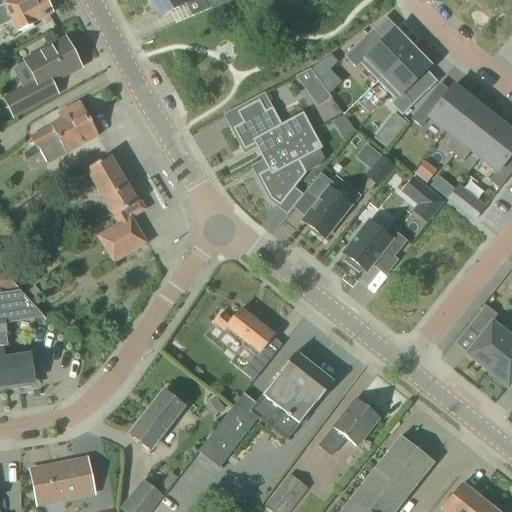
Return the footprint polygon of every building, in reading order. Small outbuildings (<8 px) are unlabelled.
[(4,0),(0,0),(0,28),(11,22),(17,33),(52,15),(50,12),(54,9),(48,0),(11,0),(6,3),(4,0)] [(146,0),(157,19),(188,3),(193,0),(146,0)] [(203,0),(208,10),(209,12),(234,1),(233,0),(203,0)] [(372,29),(345,57),(356,68),(360,63),(378,82),(412,48),(394,30),(383,41),(372,29)] [(39,90),(80,68),(65,41),(24,63),(39,90)] [(412,48),(378,82),(395,100),(391,104),(403,116),(431,89),(420,78),(431,67),(412,48)] [(309,70),(318,82),(328,72),(336,64),(329,56),(309,70)] [(317,109),(330,99),(318,82),(309,70),(294,78),(317,109)] [(445,132),(470,101),(452,87),(436,107),(426,100),(410,121),(420,129),(428,119),(445,132)] [(13,118),(34,107),(25,90),(4,101),(13,118)] [(454,156),(487,115),(470,101),(445,132),(453,139),(446,149),(454,156)] [(242,124),(232,129),(244,151),(254,146),(261,160),(311,134),(302,116),(280,127),(271,110),(264,113),(258,102),(237,113),(242,124)] [(46,165),(97,138),(79,103),(57,115),(60,121),(29,138),(37,152),(39,151),(46,165)] [(487,115),(454,156),(462,162),(470,153),(479,160),(504,128),(487,115)] [(343,117),(332,124),(342,138),(352,132),(343,117)] [(401,129),(390,120),(382,130),(393,139),(401,129)] [(511,153),(511,135),(504,128),(479,160),(495,173),(488,182),(498,191),(511,172),(511,168),(505,162),(511,153)] [(268,172),(258,177),(270,200),(279,207),(304,175),(298,163),(320,151),(311,134),(261,160),(268,172)] [(146,211),(113,155),(109,158),(109,157),(84,172),(113,219),(117,224),(94,237),(112,266),(147,245),(132,220),(146,211)] [(385,178),(393,168),(381,159),(373,169),(385,178)] [(303,194),(314,203),(298,223),(323,243),(352,207),(330,189),(333,186),(319,175),(303,194)] [(430,194),(417,209),(429,219),(441,204),(430,194)] [(467,199),(464,213),(485,218),(489,204),(467,199)] [(360,271),(364,273),(382,251),(392,260),(405,243),(388,229),(383,235),(368,223),(341,256),(344,258),(342,262),(357,275),(360,271)] [(0,290),(17,290),(4,275),(0,275),(0,290)] [(6,334),(5,324),(42,319),(18,292),(0,295),(0,388),(34,384),(30,356),(5,360),(3,348),(7,347),(5,334),(6,334)] [(486,372),(511,340),(491,324),(497,317),(485,308),(467,330),(476,337),(477,342),(465,356),(486,372)] [(259,354),(271,338),(273,337),(239,311),(231,321),(221,313),(212,325),(223,333),(226,330),(243,343),(241,347),(254,357),(247,365),(235,356),(228,364),(241,373),(253,383),(269,362),(259,354)] [(511,341),(511,340),(486,372),(506,389),(511,381),(511,341)] [(316,405),(332,383),(294,353),(278,374),(274,371),(250,401),(242,395),(197,453),(218,470),(257,420),(285,443),(314,404),(316,405)] [(149,452),(157,442),(183,408),(162,392),(128,436),(149,452)] [(356,447),(377,419),(355,402),(333,429),(332,428),(317,448),(330,459),(346,439),(356,447)] [(394,511),(433,464),(400,438),(340,511),(394,511)] [(93,495),(86,461),(73,464),(72,462),(56,465),(55,468),(29,473),(36,506),(93,495)] [(269,511),(290,511),(308,490),(289,475),(263,507),(269,511)] [(490,511),(492,510),(479,500),(482,496),(464,482),(461,486),(441,511),(442,511),(441,511),(490,511)] [(149,511),(161,498),(142,483),(121,510),(123,511),(149,511)]
